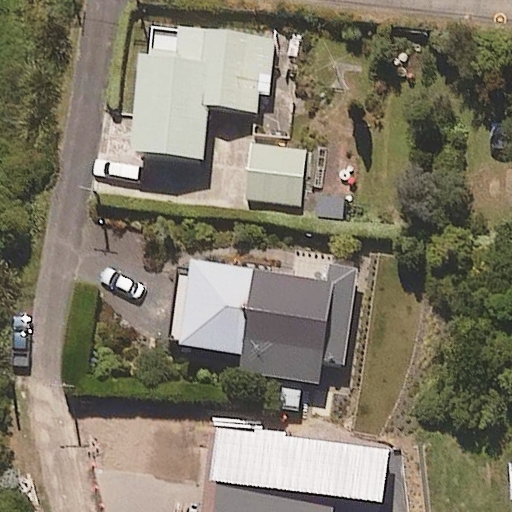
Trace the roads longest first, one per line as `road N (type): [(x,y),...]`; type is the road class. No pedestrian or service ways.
road 1 (residential): [(86,0),(79,158),(18,396),(42,511)]
road 2 (residential): [(511,19),(338,0)]
